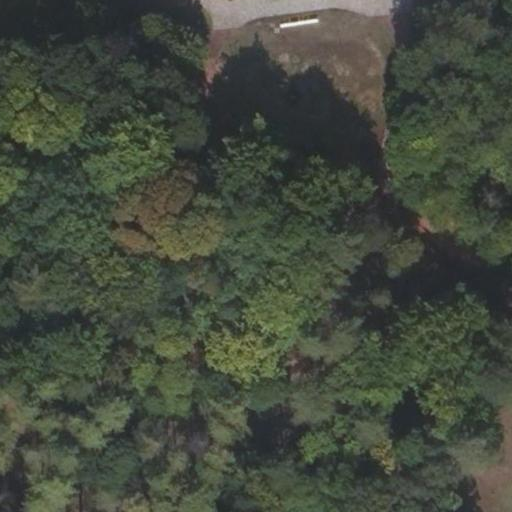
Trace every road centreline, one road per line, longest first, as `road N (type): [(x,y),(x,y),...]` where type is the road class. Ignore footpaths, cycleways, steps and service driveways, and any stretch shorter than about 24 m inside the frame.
road 1 (track): [(511,355),(360,169),(293,169),(229,134),(203,83),(215,12),(353,0)]
road 2 (track): [(158,511),(225,449),(327,293),(360,169)]
